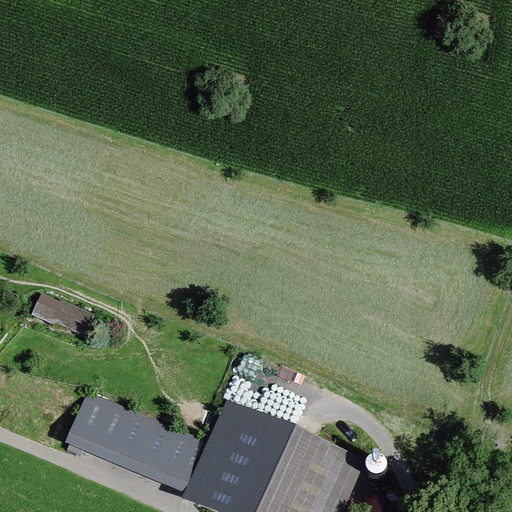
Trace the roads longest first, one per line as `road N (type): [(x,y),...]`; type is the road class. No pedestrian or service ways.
road 1 (track): [(511,308),(487,377),(481,453),(449,484),(436,511)]
road 2 (unclassified): [(0,434),(180,511)]
